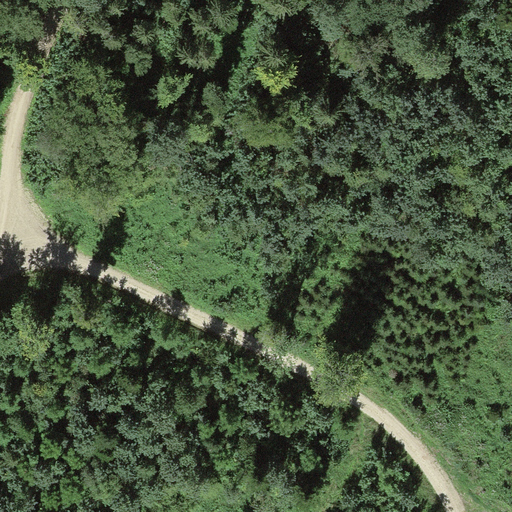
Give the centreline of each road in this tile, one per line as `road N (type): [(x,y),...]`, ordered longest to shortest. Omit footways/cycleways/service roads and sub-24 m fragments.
road 1 (track): [(455,511),(408,437),(358,396),(0,231)]
road 2 (track): [(54,0),(14,117),(0,210)]
